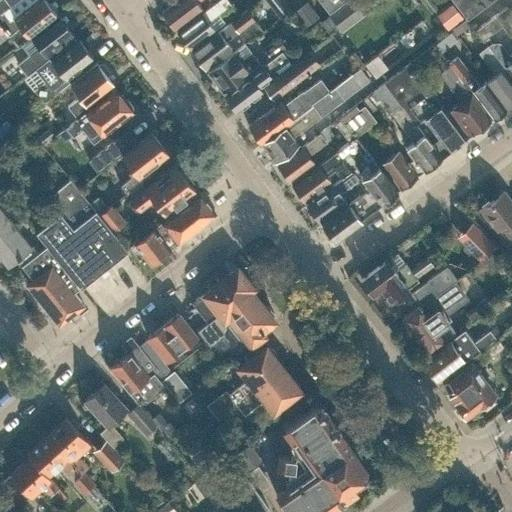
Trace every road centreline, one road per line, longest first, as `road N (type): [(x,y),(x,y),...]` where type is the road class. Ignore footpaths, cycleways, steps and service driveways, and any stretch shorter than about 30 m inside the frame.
road 1 (unclassified): [(52,368),(265,201)]
road 2 (residential): [(265,201),(121,8)]
road 3 (residential): [(511,135),(318,275)]
road 4 (residential): [(468,457),(318,275)]
